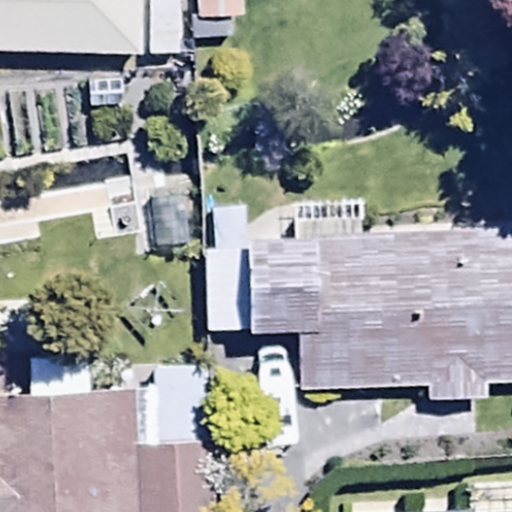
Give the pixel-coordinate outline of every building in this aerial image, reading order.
[(60,0),(0,0),(0,76),(57,78),(60,0)] [(178,0),(145,0),(145,62),(177,62),(178,0)] [(239,0),(194,0),(194,27),(240,27),(239,0)] [(211,257),(198,257),(198,338),(244,338),(244,346),(294,346),(294,397),(424,397),(424,411),(485,412),(485,396),(511,395),(511,238),(354,238),(354,225),(288,225),(288,239),(243,239),(243,216),(211,216),(211,257)] [(0,511),(209,511),(206,373),(150,374),(150,397),(91,399),(90,367),(27,369),(28,405),(0,406),(0,511)]
